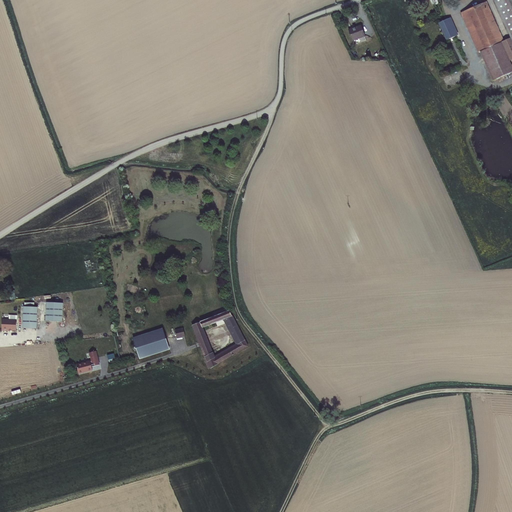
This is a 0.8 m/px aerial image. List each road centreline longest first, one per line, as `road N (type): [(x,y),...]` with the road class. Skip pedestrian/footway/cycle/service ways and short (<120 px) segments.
road 1 (unclassified): [(0,235),(143,149),(272,108),(290,29),(357,0)]
road 2 (track): [(325,426),(249,329),(227,259),(247,151),(272,108)]
road 3 (track): [(511,393),(452,388),(325,426),(281,511)]
